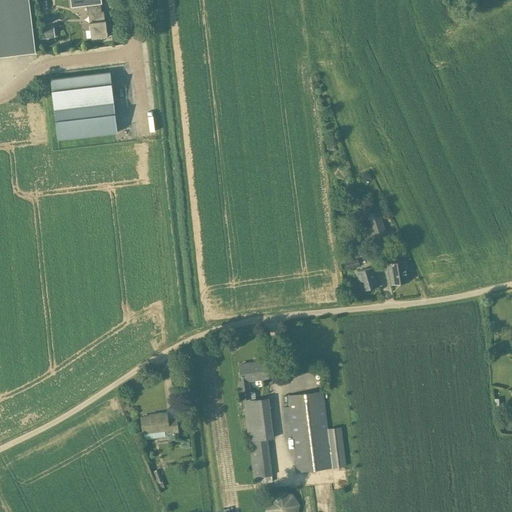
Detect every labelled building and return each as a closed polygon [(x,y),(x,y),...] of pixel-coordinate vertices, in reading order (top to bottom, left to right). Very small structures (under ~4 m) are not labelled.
[(0,0),(0,57),(36,53),(29,0),(0,0)] [(102,12),(101,4),(102,4),(101,0),(70,0),(72,7),(87,5),(89,22),(91,39),(108,37),(106,21),(105,21),(104,11),(102,12)] [(53,37),(51,27),(42,28),(44,39),(53,37)] [(58,139),(117,132),(110,72),(51,79),(58,139)] [(369,209),(376,207),(373,201),(367,203),(369,209)] [(378,210),(367,214),(377,246),(388,242),(378,210)] [(365,230),(366,232),(369,242),(374,240),(370,228),(365,230)] [(371,260),(377,258),(375,249),(368,251),(371,260)] [(349,256),(340,257),(344,271),(359,267),(357,258),(350,260),(349,256)] [(392,284),(409,281),(406,261),(389,263),(392,284)] [(362,290),(379,286),(373,267),(357,272),(362,290)] [(242,399),(243,399),(253,477),(272,475),(268,439),(274,438),(269,398),(251,399),(249,381),(269,379),(267,361),(240,364),(242,380),(239,381),(242,399)] [(328,428),(324,393),(324,391),(284,395),(285,402),(288,403),(289,406),(283,407),(287,436),(292,436),(297,472),(346,466),(342,427),(328,428)] [(168,419),(167,412),(155,414),(156,415),(141,417),(143,433),(167,430),(167,433),(178,432),(177,418),(168,419)] [(293,492),(280,488),(269,496),(265,509),(266,511),(298,511),(300,503),(293,492)]
